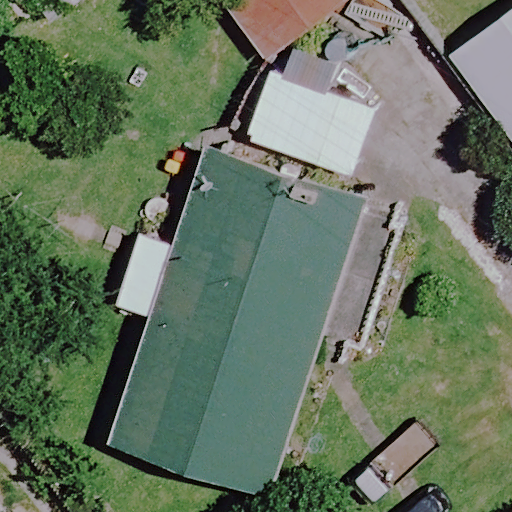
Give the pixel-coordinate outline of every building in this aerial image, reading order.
[(352,0),(227,0),(278,61),(352,0)] [(511,14),(458,56),(511,127),(511,14)] [(383,108),(282,73),(258,144),(358,179),(383,108)] [(362,224),(207,178),(127,445),(281,492),(362,224)] [(36,511),(0,471),(0,511),(36,511)]
